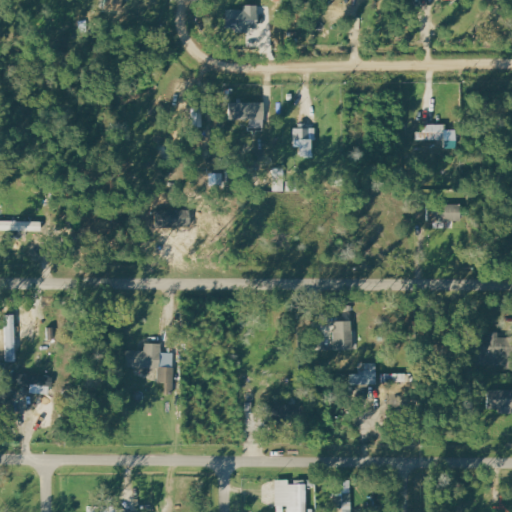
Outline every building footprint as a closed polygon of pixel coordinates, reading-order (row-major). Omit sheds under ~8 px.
[(122,0),(113,0),(112,10),(121,12),(122,0)] [(227,10),(227,30),(259,30),(259,5),(244,6),(244,10),(227,10)] [(231,121),(264,120),(264,102),(230,103),(231,121)] [(446,125),(423,125),(423,131),(416,131),(416,141),(445,140),(446,148),(457,148),(456,130),(446,130),(446,125)] [(314,158),(314,126),(297,127),(298,158),(314,158)] [(274,192),(285,192),(285,173),(274,173),(274,192)] [(461,221),(461,205),(428,206),(429,222),(461,221)] [(0,231),(42,233),(42,222),(0,221),(0,231)] [(334,322),(335,350),(352,350),(352,322),(334,322)] [(478,336),(477,366),(502,366),(503,337),(478,336)] [(126,368),(159,369),(159,383),(167,383),(167,394),(174,395),(175,354),(162,353),(162,344),(145,344),(145,351),(126,350),(126,368)] [(378,364),(362,365),(363,385),(378,385),(378,364)] [(52,395),(53,378),(13,374),(12,383),(31,386),(30,393),(52,395)] [(511,390),(488,391),(489,410),(500,410),(500,415),(511,414),(511,390)] [(276,506),(287,506),(287,511),(307,511),(307,483),(290,483),(290,480),(276,480),(276,506)] [(352,511),(352,503),(343,503),(343,495),(334,494),(333,511),(352,511)]
